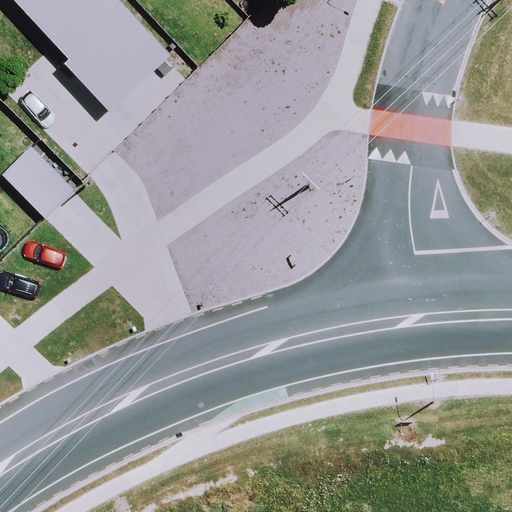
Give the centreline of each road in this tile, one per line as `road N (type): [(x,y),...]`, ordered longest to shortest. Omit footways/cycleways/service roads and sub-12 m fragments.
road 1 (tertiary): [(417,323),(267,350),(169,382),(0,469)]
road 2 (residential): [(442,0),(425,42),(411,128),(417,323)]
